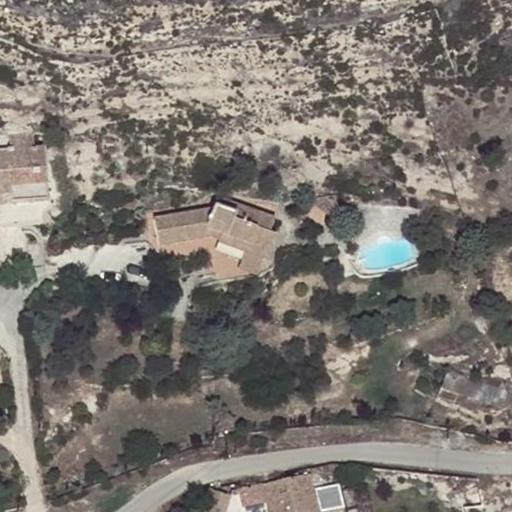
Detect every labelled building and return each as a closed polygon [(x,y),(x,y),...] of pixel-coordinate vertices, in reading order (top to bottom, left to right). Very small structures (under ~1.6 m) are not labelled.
[(21,137),(0,138),(0,215),(34,214),(34,154),(22,155),(21,137)] [(321,206),(304,204),(299,212),(328,229),(334,213),(321,206)] [(250,267),(255,268),(266,244),(257,240),(262,226),(213,209),(210,217),(144,225),(148,252),(192,246),(232,260),(250,267)] [(0,271),(12,272),(11,235),(0,235),(0,271)] [(243,286),(250,267),(232,260),(223,279),(243,286)] [(429,383),(482,406),(490,387),(437,367),(429,383)] [(313,470),(316,486),(338,482),(336,466),(313,470)] [(314,511),(306,474),(257,484),(263,511),(340,511),(339,508),(318,511),(314,511)] [(221,511),(226,496),(205,489),(198,511),(221,511)]
